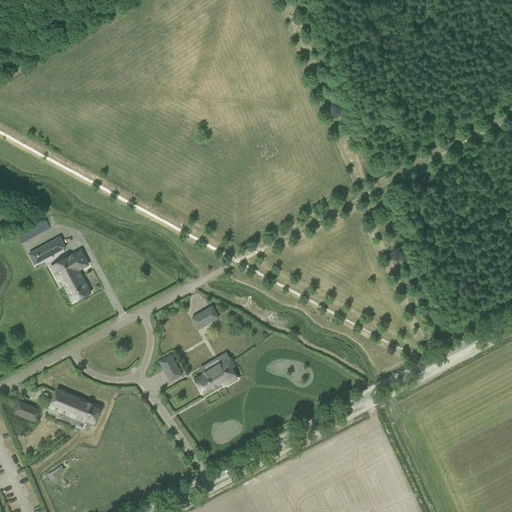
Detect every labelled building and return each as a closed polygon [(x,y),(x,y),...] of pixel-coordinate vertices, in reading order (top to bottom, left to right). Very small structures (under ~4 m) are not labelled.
[(20,242),(50,231),(46,221),(17,232),(20,242)] [(47,245),(52,255),(65,248),(60,238),(47,245)] [(29,254),(31,258),(38,254),(36,250),(29,254)] [(57,277),(72,304),(91,294),(78,271),(88,265),(80,251),(50,268),(55,279),(57,277)] [(198,330),(208,325),(201,313),(192,318),(198,330)] [(230,368),(234,366),(230,359),(226,353),(218,358),(221,364),(194,380),(204,397),(223,386),(224,387),(237,379),(230,368)] [(159,362),(164,371),(175,364),(170,355),(159,362)] [(61,419),(83,429),(85,423),(94,426),(101,408),(57,389),(49,408),(63,414),(61,419)] [(20,402),(15,414),(35,423),(40,411),(20,402)] [(60,467),(49,476),(52,480),(64,471),(60,467)]
